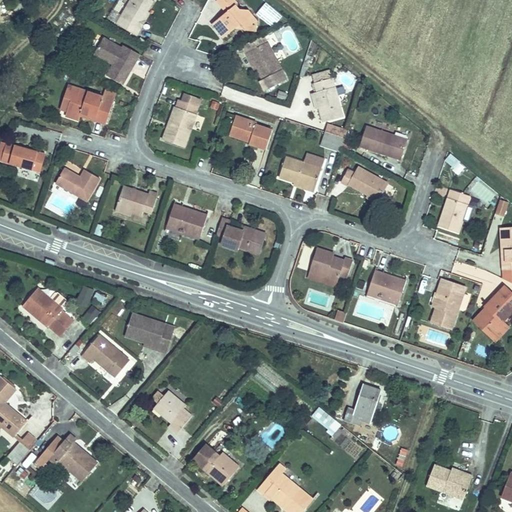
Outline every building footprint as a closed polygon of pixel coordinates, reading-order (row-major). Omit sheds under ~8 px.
[(136,0),(123,21),(137,30),(141,24),(147,28),(152,20),(150,18),(154,11),(161,1),(159,0),(136,0)] [(223,38),(233,30),(239,25),(244,26),(243,32),(256,33),(257,21),(250,12),(238,6),(234,0),(233,0),(223,0),(219,4),(228,15),(214,26),(223,38)] [(267,1),(257,12),(273,28),(283,17),(267,1)] [(141,24),(137,30),(143,34),(147,28),(141,24)] [(272,37),(251,47),(254,54),(256,60),(260,59),(262,63),(267,77),(285,69),(275,45),(272,37)] [(109,41),(102,55),(116,62),(118,60),(123,62),(115,77),(128,84),(143,54),(130,47),(129,50),(109,41)] [(288,79),(285,69),(267,77),(262,79),(266,88),(288,79)] [(315,90),(324,121),(347,115),(336,77),(316,83),(317,89),(315,90)] [(91,91),(80,87),(77,94),(83,96),(78,110),(76,115),(89,120),(92,113),(106,118),(105,121),(115,125),(124,100),(114,97),(113,99),(91,91)] [(78,110),(83,96),(77,94),(72,108),(78,110)] [(176,127),(173,126),(168,138),(191,147),(203,114),(180,106),(177,114),(181,115),(176,127)] [(177,114),(173,126),(176,127),(181,115),(177,114)] [(241,115),(235,131),(258,139),(257,143),(256,145),(269,150),(276,129),(263,125),(264,122),(241,115)] [(341,152),(348,128),(327,123),(320,146),(341,152)] [(258,139),(235,131),(234,135),(257,143),(258,139)] [(408,145),(369,131),(362,151),(390,161),(391,158),(402,162),(408,145)] [(49,176),(56,151),(18,140),(13,139),(6,163),(42,174),(49,176)] [(444,159),(457,175),(465,168),(452,152),(444,159)] [(325,173),(291,161),(284,179),(298,184),(310,188),(309,191),(318,195),(325,173)] [(74,169),(64,184),(95,201),(107,182),(92,174),(90,178),(74,169)] [(353,188),(371,198),(383,204),(391,188),(362,171),(358,179),(352,175),(345,187),(352,191),(353,188)] [(124,208),(135,211),(147,215),(149,210),(158,214),(163,198),(154,196),(130,188),(124,208)] [(444,214),(439,230),(460,237),(472,199),(452,192),(448,205),(451,207),(448,215),(444,214)] [(383,204),(371,198),(369,201),(381,207),(383,204)] [(503,216),(510,202),(500,198),(494,212),(503,216)] [(178,207),(172,229),(204,240),(211,218),(198,214),(197,217),(186,213),(187,210),(178,207)] [(224,222),(219,240),(227,242),(225,249),(240,254),(241,251),(251,253),(253,247),(264,251),(268,240),(244,232),(243,235),(238,234),(231,231),(233,224),(224,222)] [(511,231),(501,233),(503,257),(507,257),(507,264),(503,265),(503,275),(511,274),(511,231)] [(253,247),(251,253),(262,257),(264,251),(253,247)] [(316,251),(309,273),(338,283),(340,277),(347,279),(352,262),(344,260),(343,263),(331,260),(332,256),(316,251)] [(380,275),(373,295),(402,305),(409,285),(395,280),(394,283),(386,280),(386,278),(380,275)] [(444,284),(441,291),(448,293),(451,286),(444,284)] [(74,316),(93,322),(98,308),(89,305),(94,289),(84,286),(74,316)] [(443,300),(438,314),(434,327),(453,334),(459,314),(464,316),(467,315),(471,303),(469,300),(464,299),(467,291),(451,286),(448,293),(441,291),(439,299),(443,300)] [(23,307),(31,314),(34,310),(46,320),(43,324),(49,329),(51,327),(62,337),(75,323),(63,313),(65,311),(69,305),(69,303),(60,296),(58,296),(54,301),(39,289),(23,307)] [(96,292),(94,299),(103,302),(106,296),(96,292)] [(478,327),(493,341),(506,327),(504,326),(511,316),(511,297),(506,293),(486,315),(488,317),(478,327)] [(434,312),(438,314),(443,300),(439,299),(434,312)] [(34,310),(31,314),(43,324),(46,320),(34,310)] [(336,319),(343,321),(346,313),(339,310),(336,319)] [(170,324),(137,315),(131,338),(151,344),(163,347),(162,350),(172,353),(177,336),(167,334),(170,324)] [(180,327),(170,324),(167,334),(177,336),(180,327)] [(510,332),(506,327),(493,341),(498,345),(510,332)] [(102,338),(85,357),(93,363),(96,360),(119,379),(131,363),(102,338)] [(478,344),(474,352),(489,360),(493,351),(478,344)] [(31,420),(9,401),(21,387),(7,375),(0,383),(0,417),(7,424),(19,434),(31,420)] [(352,409),(349,417),(365,423),(367,417),(375,419),(385,389),(367,384),(357,411),(352,409)] [(161,403),(158,405),(175,421),(171,426),(179,432),(192,416),(185,409),(189,404),(171,389),(167,394),(162,389),(155,397),(161,403)] [(317,408),(311,419),(335,433),(342,422),(317,408)] [(36,448),(44,438),(35,430),(26,440),(36,448)] [(68,438),(52,456),(59,462),(63,457),(87,477),(99,461),(77,442),(81,437),(74,431),(68,438)] [(47,462),(52,456),(68,438),(63,434),(42,457),(47,462)] [(23,463),(36,448),(26,440),(23,443),(13,455),(23,463)] [(195,455),(208,467),(212,463),(228,476),(241,461),(225,447),(222,451),(209,440),(195,455)] [(47,462),(42,457),(39,461),(44,466),(47,462)] [(469,492),(478,469),(470,466),(469,469),(456,464),(439,458),(432,478),(469,492)] [(261,483),(266,487),(282,469),(286,464),(281,459),(261,483)] [(228,476),(212,463),(208,467),(225,480),(228,476)] [(26,464),(20,470),(29,478),(34,472),(26,464)] [(282,469),(266,487),(272,492),(275,490),(290,502),(287,505),(294,511),(299,511),(312,496),(282,469)] [(275,490),(272,492),(287,505),(290,502),(275,490)] [(246,503),(238,511),(251,511),(254,509),(246,503)]
